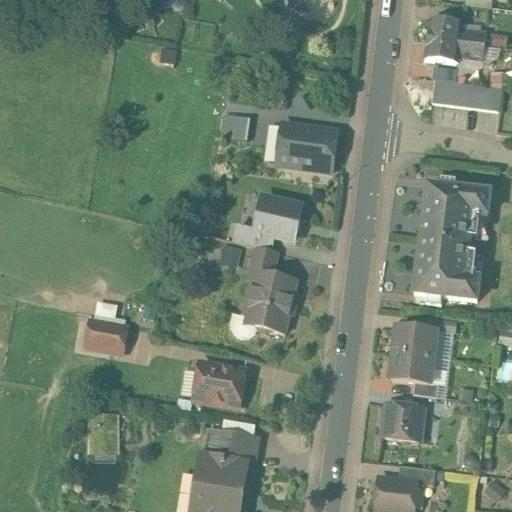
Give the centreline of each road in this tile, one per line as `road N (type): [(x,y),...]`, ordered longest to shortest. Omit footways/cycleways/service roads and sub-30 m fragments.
road 1 (residential): [(331,511),(374,141)]
road 2 (residential): [(374,141),(392,0)]
road 3 (residential): [(511,159),(374,141)]
